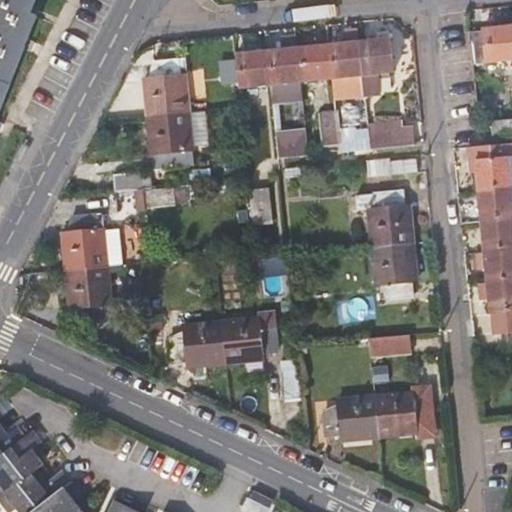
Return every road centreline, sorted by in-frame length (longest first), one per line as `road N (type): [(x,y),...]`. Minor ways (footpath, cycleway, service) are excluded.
road 1 (residential): [(424,0),(474,511)]
road 2 (tertiary): [(0,337),(371,511)]
road 3 (residential): [(424,0),(118,29)]
road 4 (residential): [(118,29),(0,255)]
